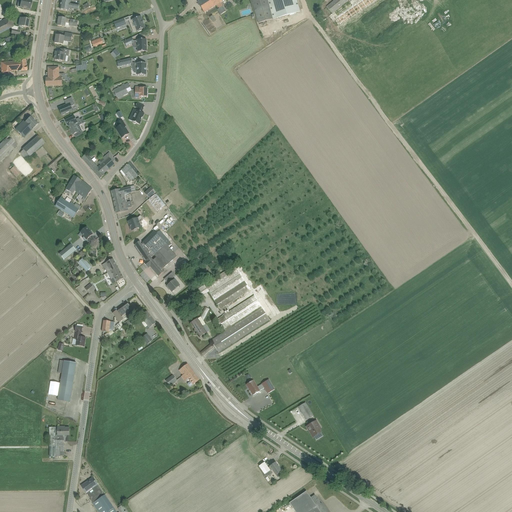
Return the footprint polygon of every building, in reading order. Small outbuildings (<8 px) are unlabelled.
[(17,7),(25,8),(30,9),(31,1),(28,0),(21,0),(21,1),(19,1),(17,7)] [(62,0),(60,10),(65,10),(69,11),(69,9),(79,11),(80,5),(71,4),(71,1),(67,1),(64,0),(62,0)] [(204,13),(217,5),(221,3),(225,0),(201,0),(198,2),(204,13)] [(296,0),(251,0),(257,22),(299,12),(296,0)] [(340,25),(376,0),(359,0),(356,2),(354,0),(334,0),(327,6),(332,13),(348,0),(352,6),(335,17),(340,25)] [(223,6),(219,9),(217,10),(220,15),(226,11),(223,6)] [(143,20),(141,17),(133,20),(134,22),(130,24),(132,29),(136,27),(137,31),(138,31),(138,32),(142,30),(142,29),(145,28),(144,24),(143,20)] [(10,18),(0,22),(0,33),(14,26),(10,18)] [(28,28),(30,20),(20,18),(19,26),(28,28)] [(70,26),(74,27),(77,27),(78,21),(64,19),(59,18),(58,26),(66,27),(66,23),(70,24),(70,26)] [(126,25),(124,19),(114,23),(116,29),(126,25)] [(64,41),(68,42),(71,42),(72,34),(65,33),(64,36),(61,36),(56,35),(55,44),(60,44),(64,45),(64,41)] [(94,47),(103,43),(105,43),(104,38),(101,39),(101,38),(92,42),(94,47)] [(132,38),(124,42),(126,47),(134,43),(132,38)] [(147,52),(146,40),(138,40),(138,52),(147,52)] [(55,60),(60,61),(65,62),(66,56),(68,57),(69,51),(63,49),(62,53),(56,52),(55,60)] [(25,60),(20,60),(17,60),(17,61),(1,62),(1,68),(2,73),(12,72),(12,71),(18,71),(27,71),(27,70),(28,69),(28,67),(26,67),(26,66),(25,60)] [(77,70),(87,70),(86,61),(82,61),(82,65),(77,66),(77,70)] [(137,68),(137,73),(137,75),(144,76),(146,76),(146,64),(137,63),(137,64),(134,63),(134,68),(137,68)] [(64,74),(59,74),(59,68),(53,68),(48,68),(48,78),(46,78),(46,87),(51,86),(62,87),(62,80),(64,80),(64,74)] [(118,99),(132,92),(128,84),(114,90),(118,99)] [(142,88),(136,88),(135,99),(140,99),(140,97),(142,97),(147,97),(147,89),(142,88)] [(75,105),(72,98),(65,101),(66,105),(59,108),(62,116),(73,111),(71,107),(75,105)] [(134,124),(135,123),(138,124),(143,113),(140,112),(141,110),(142,110),(143,106),(136,103),(134,107),(137,108),(136,111),(135,110),(131,121),(132,122),(132,123),(133,124),(134,124)] [(23,121),(20,125),(15,129),(24,138),(35,127),(38,124),(31,117),(25,123),(23,121)] [(75,117),(66,121),(68,127),(81,121),(79,118),(76,120),(75,117)] [(73,135),(79,133),(76,127),(82,124),(81,122),(81,121),(68,127),(69,127),(70,129),(73,135)] [(116,129),(122,139),(129,134),(125,127),(126,127),(122,121),(117,124),(119,127),(116,129)] [(4,140),(0,144),(0,156),(14,142),(8,136),(6,138),(4,140)] [(38,136),(23,149),(23,150),(20,153),(26,160),(29,157),(45,143),(38,136)] [(83,158),(82,159),(100,179),(105,175),(104,174),(115,164),(113,162),(107,155),(99,163),(101,165),(98,168),(86,155),(84,157),(83,158)] [(128,179),(130,181),(138,177),(130,164),(120,170),(126,180),(128,179)] [(79,189),(83,182),(81,181),(75,176),(72,180),(66,190),(70,192),(73,194),(75,192),(77,193),(79,189)] [(90,193),(92,190),(92,189),(91,188),(83,182),(79,189),(77,193),(84,198),(83,200),(85,201),(90,193)] [(111,191),(113,197),(123,195),(124,194),(135,192),(134,186),(111,191)] [(145,194),(149,199),(156,193),(151,188),(145,194)] [(158,212),(166,205),(157,193),(148,200),(158,212)] [(123,195),(113,197),(116,214),(125,212),(129,211),(128,209),(132,208),(131,202),(126,203),(125,194),(124,194),(123,195)] [(79,210),(74,207),(75,206),(71,203),(70,204),(61,198),(55,207),(73,218),(74,218),(79,210)] [(138,218),(130,221),(128,222),(129,224),(132,231),(134,230),(134,231),(137,230),(136,229),(141,228),(140,223),(144,219),(141,216),(138,218)] [(93,235),(86,227),(80,232),(84,237),(83,238),(85,241),(93,235)] [(146,261),(144,263),(148,268),(150,267),(159,277),(165,271),(163,269),(177,257),(168,247),(171,244),(160,231),(157,234),(155,232),(143,243),(142,244),(140,242),(135,245),(146,261)] [(65,261),(76,251),(71,245),(60,254),(65,261)] [(87,272),(92,267),(83,258),(78,263),(87,272)] [(108,273),(118,267),(113,259),(109,261),(106,263),(108,266),(106,268),(108,273)] [(225,309),(223,307),(250,290),(235,266),(198,289),(202,296),(209,292),(221,311),(225,309)] [(117,282),(124,278),(118,267),(108,273),(112,279),(114,278),(117,282)] [(172,273),(166,278),(165,279),(170,284),(167,287),(168,287),(167,288),(169,290),(170,290),(172,292),(180,286),(173,278),(175,276),(172,273)] [(89,294),(95,290),(91,284),(85,289),(89,294)] [(218,319),(226,331),(211,341),(219,353),(270,320),(254,296),(218,319)] [(113,314),(116,319),(120,323),(116,326),(119,329),(118,329),(119,330),(123,327),(120,322),(123,320),(124,320),(124,321),(125,320),(124,320),(134,312),(128,304),(118,312),(117,311),(113,314)] [(147,312),(140,317),(149,328),(150,328),(156,323),(147,312)] [(206,324),(206,325),(201,318),(201,317),(198,319),(191,323),(200,337),(210,331),(206,324)] [(132,318),(125,323),(127,327),(134,322),(132,318)] [(113,329),(114,322),(111,322),(109,322),(104,321),(102,332),(107,333),(109,333),(109,329),(113,329)] [(77,339),(76,346),(84,347),(85,338),(80,337),(81,332),(82,332),(82,328),(76,327),(75,331),(76,331),(75,339),(77,339)] [(147,345),(152,341),(147,334),(142,338),(147,345)] [(72,362),(64,361),(62,374),(58,401),(70,403),(77,363),(72,362)] [(181,377),(185,382),(188,379),(190,382),(188,383),(188,385),(190,387),(191,387),(195,383),(199,380),(188,365),(184,368),(180,371),(183,375),(181,377)] [(173,375),(166,381),(170,387),(177,381),(173,375)] [(257,386),(253,381),(247,385),(253,395),(260,391),(265,388),(268,394),(275,390),(269,379),(257,386)] [(314,416),(306,403),(299,407),(307,420),(314,416)] [(321,429),(316,421),(306,427),(313,437),(321,432),(320,430),(321,429)] [(58,427),(58,435),(56,435),(56,428),(49,428),(50,456),(64,456),(64,440),(63,440),(63,435),(69,435),(69,428),(63,428),(63,427),(58,427)] [(265,463),(259,466),(267,478),(272,474),(270,471),(272,470),(276,475),(278,474),(282,471),(276,463),(270,467),(268,468),(265,463)] [(93,478),(81,486),(86,493),(91,500),(93,504),(105,496),(98,485),(96,482),(93,478)] [(290,503),(293,508),(296,511),(326,511),(315,495),(311,498),(306,492),(290,503)] [(116,511),(105,496),(93,504),(98,511),(116,511)]
